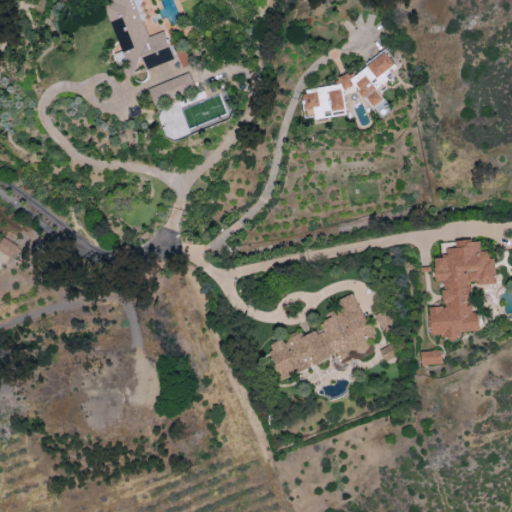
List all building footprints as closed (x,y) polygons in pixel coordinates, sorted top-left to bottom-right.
[(174,59),(165,31),(146,37),(134,0),(104,0),(126,68),(144,62),(146,68),(174,59)] [(354,84),(373,107),(383,98),(376,88),(386,80),(385,73),(396,65),(384,51),(351,78),(346,72),(339,78),(340,84),(310,88),(302,95),(305,116),(312,115),(315,119),(338,115),(344,110),(341,90),(348,88),(354,84)] [(147,88),(154,105),(195,90),(189,73),(147,88)] [(0,241),(0,249),(22,264),(28,254),(2,237),(0,241)] [(470,284),(494,283),(492,250),(480,251),(480,240),(455,241),(455,247),(446,248),(446,257),(434,258),(435,281),(442,281),(443,306),(430,307),(431,337),(461,336),(460,331),(479,330),(478,311),(472,312),(470,284)] [(282,379),(373,337),(353,293),(334,301),(339,311),(316,322),(319,328),(301,337),(299,333),(267,347),(282,379)] [(395,357),(390,345),(379,350),(384,361),(395,357)] [(421,365),(441,363),(440,349),(420,352),(421,365)]
